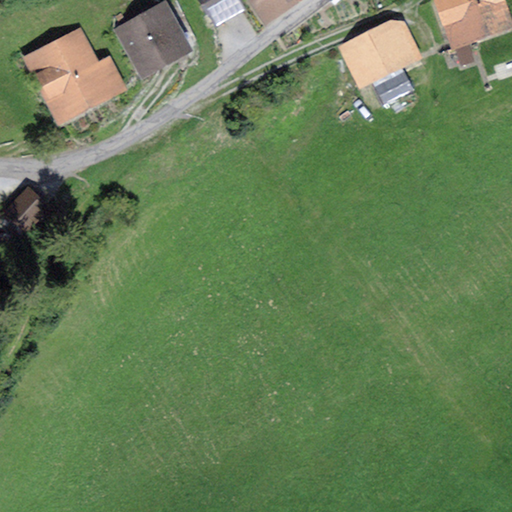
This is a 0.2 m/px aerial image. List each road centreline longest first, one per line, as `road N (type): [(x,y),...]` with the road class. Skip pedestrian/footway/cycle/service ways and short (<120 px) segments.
road 1 (residential): [(318,0),(128,139),(57,166),(0,167)]
road 2 (track): [(194,96),(415,0)]
